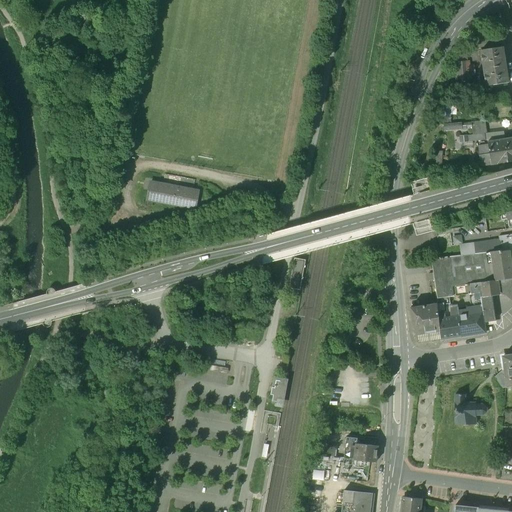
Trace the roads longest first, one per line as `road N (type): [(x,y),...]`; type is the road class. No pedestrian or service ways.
road 1 (secondary): [(511,180),(0,318)]
road 2 (track): [(54,333),(69,274),(47,113),(16,27),(0,7)]
road 3 (secondary): [(394,290),(393,186),(415,107),(455,33),(497,0)]
road 4 (track): [(65,229),(118,219),(131,172),(146,165),(265,190)]
road 5 (track): [(295,222),(339,0)]
road 6 (track): [(238,511),(266,359)]
road 7 (track): [(266,359),(295,222)]
road 8 (track): [(0,454),(54,333)]
road 9 (track): [(0,98),(13,195),(0,223)]
road 10 (residential): [(511,490),(391,473)]
road 11 (residential): [(511,335),(497,345),(396,360)]
